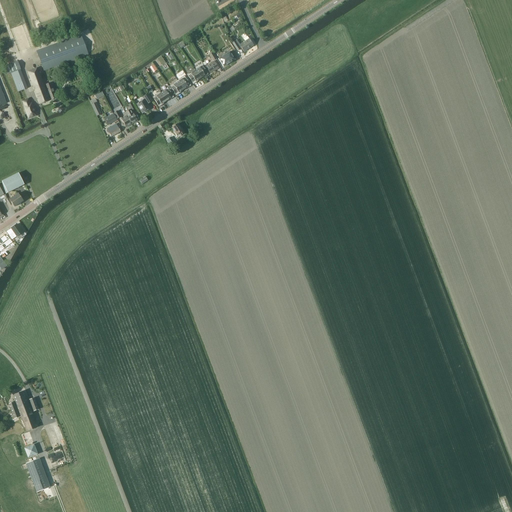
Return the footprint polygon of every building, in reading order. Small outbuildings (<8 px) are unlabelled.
[(44,71),(48,69),(89,54),(81,35),(37,51),(44,71)] [(237,40),(232,43),(237,51),(242,48),(244,52),(253,45),(249,38),(249,39),(245,41),(240,44),(237,40)] [(224,67),(235,60),(230,51),(218,58),(224,67)] [(18,61),(5,66),(8,74),(11,73),(18,92),(27,88),(20,70),(21,69),(18,61)] [(211,73),(219,68),(214,61),(206,66),(211,73)] [(196,70),(201,78),(206,75),(206,76),(209,74),(203,65),(196,70)] [(40,104),(49,100),(37,68),(28,71),(40,104)] [(197,81),(201,78),(196,70),(191,73),(188,74),(194,84),(197,82),(197,81)] [(178,80),(184,90),(188,87),(189,88),(192,86),(185,75),(178,80)] [(179,93),(184,90),(178,80),(170,85),(177,95),(180,93),(179,93)] [(52,87),(54,86),(55,86),(53,81),(45,85),(48,92),(47,92),(48,94),(49,94),(51,100),(56,98),(55,96),(59,94),(57,89),(54,90),(52,87)] [(113,88),(108,90),(108,87),(106,88),(110,99),(116,97),(113,88)] [(161,93),(166,101),(171,98),(171,99),(174,97),(168,87),(166,90),(161,93)] [(166,101),(161,93),(160,92),(153,97),(159,107),(163,105),(162,104),(166,101)] [(142,113),(150,108),(147,104),(152,101),(148,93),(142,97),(144,99),(137,104),(142,113)] [(30,103),(29,98),(22,101),(29,118),(37,115),(31,102),(30,103)] [(97,116),(102,114),(96,102),(97,102),(95,98),(90,101),(92,104),(91,105),(97,116)] [(127,116),(132,124),(138,121),(133,112),(132,113),(131,111),(135,109),(132,103),(128,105),(131,109),(125,112),(127,116)] [(111,115),(108,116),(104,119),(108,125),(117,120),(113,113),(111,115)] [(126,127),(132,124),(127,116),(121,119),(126,127)] [(116,123),(107,129),(111,137),(121,131),(116,123)] [(181,128),(178,123),(175,125),(172,126),(173,127),(172,127),(177,134),(180,132),(182,134),(184,133),(182,130),(183,130),(181,127),(181,128)] [(171,144),(175,141),(172,136),(167,139),(167,140),(170,144),(171,144)] [(2,181),(6,194),(24,185),(18,173),(2,181)] [(15,207),(23,201),(18,193),(9,199),(15,207)] [(20,228),(17,224),(11,228),(17,237),(24,232),(21,228),(20,228)] [(6,234),(0,238),(0,251),(13,243),(6,234)] [(27,432),(37,428),(24,391),(13,395),(27,432)] [(33,411),(39,409),(35,398),(29,400),(33,411)] [(15,434),(25,431),(14,402),(9,404),(14,418),(10,420),(15,434)] [(19,438),(19,443),(22,443),(26,447),(32,445),(33,439),(28,435),(22,437),(22,439),(19,438)] [(34,444),(24,448),(28,458),(38,454),(34,444)] [(50,487),(39,459),(26,464),(37,492),(50,487)]
